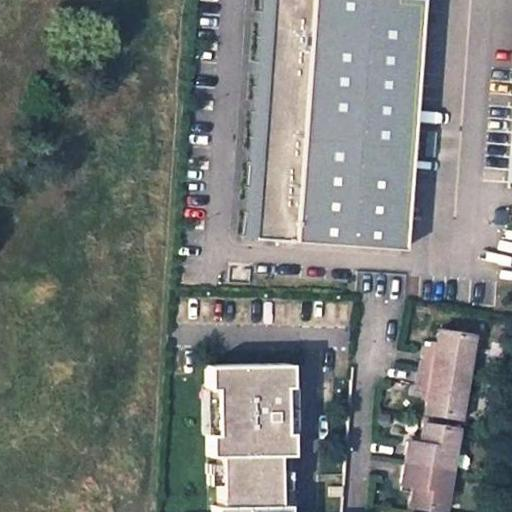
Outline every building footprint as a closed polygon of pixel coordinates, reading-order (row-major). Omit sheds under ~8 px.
[(257,0),(240,237),(251,238),(268,0),(257,0)] [(268,0),(251,238),(401,249),(419,0),(268,0)] [(511,14),(501,177),(511,178),(511,14)] [(416,370),(463,378),(469,337),(433,332),(430,351),(419,350),(416,370)] [(278,511),(278,503),(280,502),(280,487),(279,468),(278,454),(292,453),(291,432),(285,432),(283,386),(289,385),(288,363),(207,366),(207,389),(214,389),(214,435),(207,435),(208,456),(218,456),(218,464),(218,485),(219,506),(212,507),(212,511),(278,511)] [(416,370),(413,391),(422,393),(420,414),(435,416),(456,419),(463,378),(416,370)] [(283,386),(285,432),(291,432),(296,432),(294,385),(289,385),(283,386)] [(204,435),(207,435),(214,435),(214,389),(207,389),(203,389),(204,435)] [(419,418),(418,424),(433,426),(434,420),(419,418)] [(402,464),(449,472),(455,429),(433,426),(418,424),(415,443),(406,442),(402,464)] [(208,485),(218,485),(218,464),(207,464),(208,485)] [(402,464),(398,488),(409,490),(406,509),(422,511),(442,511),(449,472),(402,464)] [(290,468),(279,468),(280,487),(290,486),(290,468)] [(330,501),(341,500),(342,486),(331,487),(330,501)] [(289,511),(289,502),(280,502),(278,503),(278,511),(289,511)]
